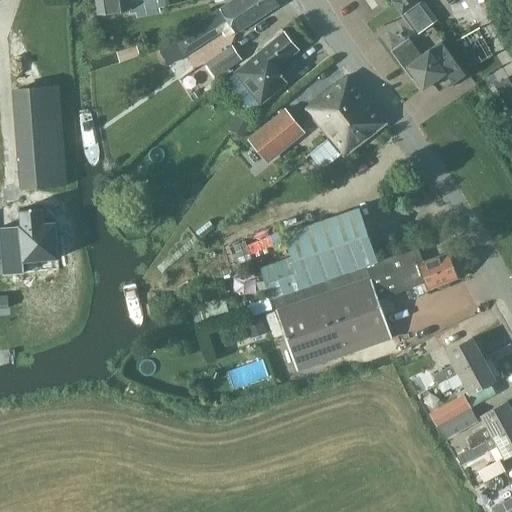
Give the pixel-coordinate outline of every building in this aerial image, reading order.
[(166,5),(186,0),(137,0),(129,2),(128,0),(95,0),(97,14),(128,9),(129,14),(136,13),(137,17),(159,12),(158,7),(166,5)] [(182,34),(174,39),(184,55),(192,50),(217,34),(213,28),(217,26),(217,25),(225,19),(235,34),(277,5),(273,0),(231,0),(210,15),(209,14),(181,32),(182,34)] [(422,0),(420,1),(419,0),(390,0),(400,16),(403,14),(417,34),(436,20),(422,0)] [(233,71),(258,102),(285,81),(274,66),(297,48),(283,31),(233,71)] [(173,38),(157,48),(168,66),(184,55),(174,39),(173,38)] [(410,43),(398,52),(423,89),(436,79),(443,89),(464,73),(441,42),(429,50),(429,49),(421,55),(408,38),(407,39),(410,43)] [(215,78),(241,60),(232,45),(204,64),(215,78)] [(343,114),(363,98),(346,75),(304,108),(328,138),(345,124),(347,121),(346,117),(343,114)] [(27,188),(66,184),(56,84),(17,88),(27,188)] [(188,94),(192,100),(200,95),(196,88),(188,94)] [(511,103),(504,90),(490,98),(508,128),(511,125),(511,103)] [(328,138),(308,153),(321,170),(328,164),(341,154),(344,158),(385,125),(383,123),(363,98),(343,114),(346,117),(347,121),(345,124),(328,138)] [(244,104),(235,117),(247,126),(257,112),(244,104)] [(266,162),(304,132),(285,109),(247,139),(266,162)] [(243,138),(248,128),(233,120),(228,130),(243,138)] [(115,159),(108,163),(112,170),(120,166),(115,159)] [(317,173),(328,186),(339,178),(328,164),(321,170),(317,173)] [(22,224),(0,225),(0,235),(4,273),(24,271),(22,258),(59,254),(55,218),(44,219),(42,206),(20,208),(22,224)] [(377,261),(358,208),(283,233),(291,256),(261,267),(272,299),(377,261)] [(428,289),(458,278),(449,253),(423,263),(418,249),(398,256),(397,254),(387,257),(377,261),(272,299),(297,371),(391,339),(377,300),(425,282),(428,289)] [(266,333),(261,317),(245,323),(250,339),(266,333)] [(438,384),(483,359),(471,337),(444,352),(451,364),(444,368),(433,374),(438,384)] [(483,359),(438,384),(443,393),(452,387),(462,382),(469,394),(495,379),(494,378),(499,375),(494,366),(489,369),(489,368),(483,359)] [(439,425),(470,407),(464,394),(458,398),(431,412),(439,425)] [(474,434),(466,438),(472,449),(511,426),(511,410),(507,401),(481,416),(486,425),(472,432),(474,434)] [(477,421),(476,419),(470,407),(439,425),(446,439),(477,421)] [(504,458),(511,453),(511,426),(472,449),(462,455),(466,462),(497,445),(504,458)] [(462,455),(456,458),(460,465),(466,462),(462,455)] [(498,460),(487,466),(493,477),(504,471),(498,460)] [(490,495),(511,483),(504,471),(493,477),(483,482),(490,495)] [(511,509),(511,494),(511,495),(511,496),(491,508),(493,511),(504,511),(507,511),(511,509)]
